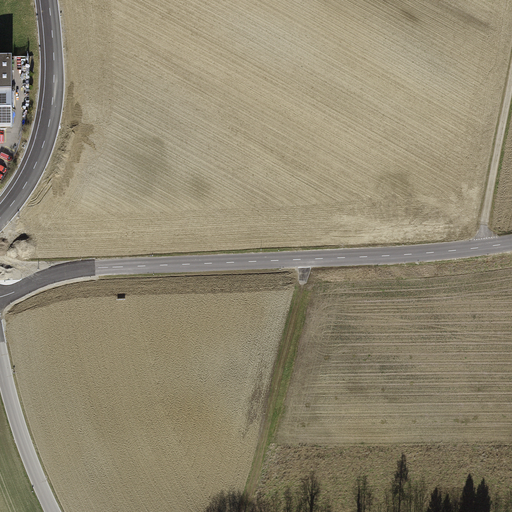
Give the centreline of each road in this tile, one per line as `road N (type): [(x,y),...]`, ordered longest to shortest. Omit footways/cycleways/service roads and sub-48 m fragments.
road 1 (tertiary): [(511,243),(0,270)]
road 2 (track): [(307,258),(242,511)]
road 3 (tertiary): [(0,220),(47,142),(56,52),(49,0)]
road 4 (tertiary): [(0,343),(20,430),(53,511)]
road 5 (track): [(487,246),(484,222),(511,78)]
